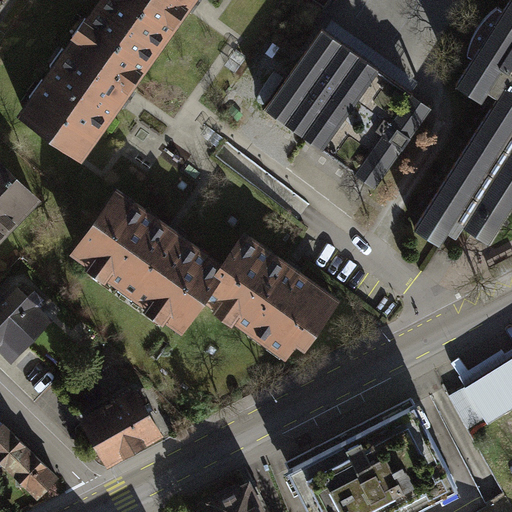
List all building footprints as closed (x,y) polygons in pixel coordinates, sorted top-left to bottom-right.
[(193,5),(196,0),(100,0),(25,108),(88,152),(123,100),(193,5)] [(511,0),(510,0),(505,10),(499,6),(490,14),(480,25),(473,37),(468,54),(474,58),(458,85),(483,100),(489,90),(497,95),(414,227),(442,244),(450,232),(458,237),(465,225),(474,231),(476,232),(480,235),(491,242),(511,208),(511,0)] [(327,31),(323,27),(320,31),(302,56),(266,108),(305,135),(309,138),(312,140),(314,142),(376,186),(421,122),(433,105),(418,94),(404,84),(386,72),(368,60),(351,47),(333,35),(327,31)] [(0,160),(0,238),(39,198),(0,160)] [(173,228),(116,188),(71,252),(179,328),(199,298),(224,264),(173,228)] [(224,264),(199,298),(285,357),(295,342),(304,348),(338,300),(290,266),(244,235),(224,264)] [(17,286),(0,303),(0,352),(13,366),(55,323),(17,286)] [(511,407),(511,356),(450,396),(469,426),(486,415),(490,422),(511,407)] [(108,463),(162,434),(136,388),(83,418),(108,463)] [(427,420),(418,401),(280,466),(291,488),(295,485),(308,511),(401,511),(437,495),(439,499),(453,493),(449,486),(453,484),(423,422),(427,420)] [(1,427),(0,427),(0,460),(38,499),(60,477),(6,422),(1,427)] [(268,511),(253,477),(189,510),(190,511),(268,511)]
